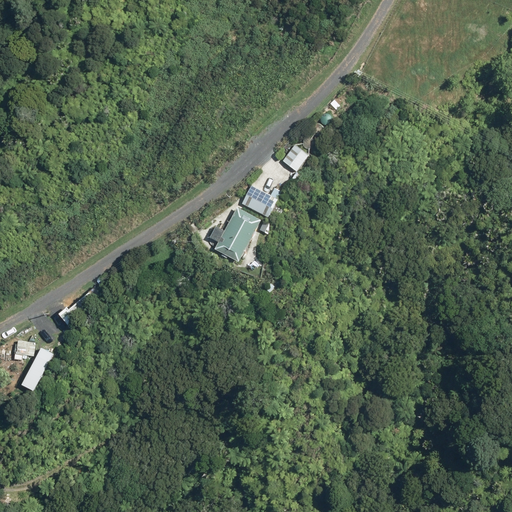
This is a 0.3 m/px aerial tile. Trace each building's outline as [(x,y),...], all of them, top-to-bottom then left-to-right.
[(324,110),(309,128),(318,135),(333,118),(324,110)] [(308,132),(300,142),(309,150),(317,140),(308,132)] [(294,143),(282,161),(296,169),(307,152),(294,143)] [(270,194),(251,184),(241,203),(266,216),(280,191),(274,188),(270,194)] [(209,237),(219,242),(215,249),(240,262),(261,219),(236,207),(224,230),(215,225),(209,237)] [(16,354),(23,354),(23,358),(27,359),(27,355),(34,356),(36,342),(18,340),(16,354)] [(45,357),(36,354),(28,378),(37,382),(45,357)]
